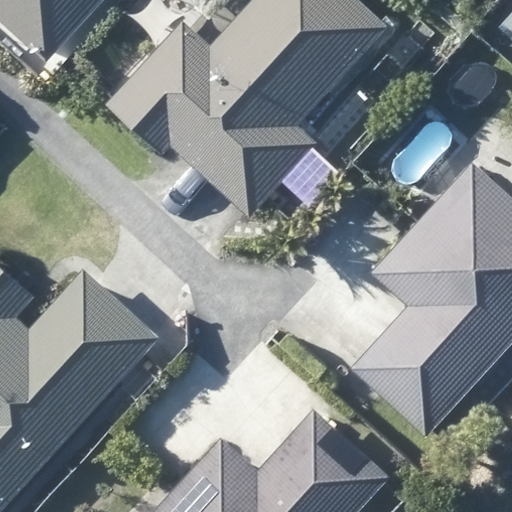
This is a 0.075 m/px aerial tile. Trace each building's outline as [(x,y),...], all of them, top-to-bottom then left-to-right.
[(0,0),(0,15),(54,64),(111,0),(0,0)] [(306,131),(394,30),(359,0),(263,0),(217,52),(188,27),(118,108),(174,157),(179,151),(257,219),(321,146),(306,131)] [(511,202),(476,171),(377,281),(413,313),(356,377),(431,444),(511,354),(511,202)] [(0,511),(11,511),(165,343),(93,278),(41,336),(20,317),(38,298),(0,263),(0,511)] [(360,511),(390,480),(319,417),(263,480),(225,446),(166,511),(360,511)]
